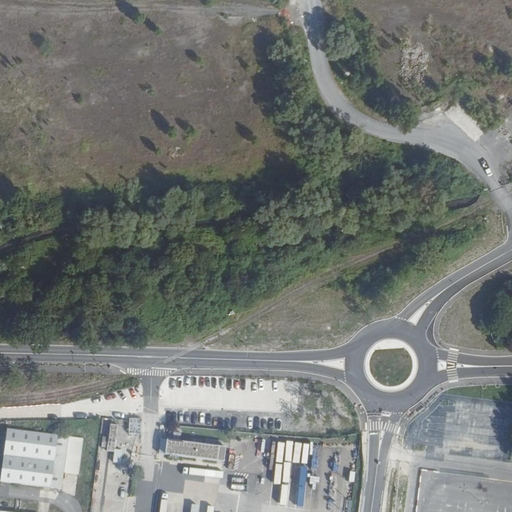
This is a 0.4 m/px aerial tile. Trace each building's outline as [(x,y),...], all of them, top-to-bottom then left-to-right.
[(129,419),(128,434),(141,435),(141,419),(129,419)] [(109,443),(116,444),(118,426),(111,425),(109,443)] [(62,489),(68,437),(9,429),(1,481),(62,489)] [(159,453),(218,461),(223,462),(225,447),(220,447),(220,441),(205,439),(204,444),(178,441),(179,434),(173,433),(172,440),(161,439),(159,453)] [(130,435),(129,443),(137,444),(138,437),(130,435)]
